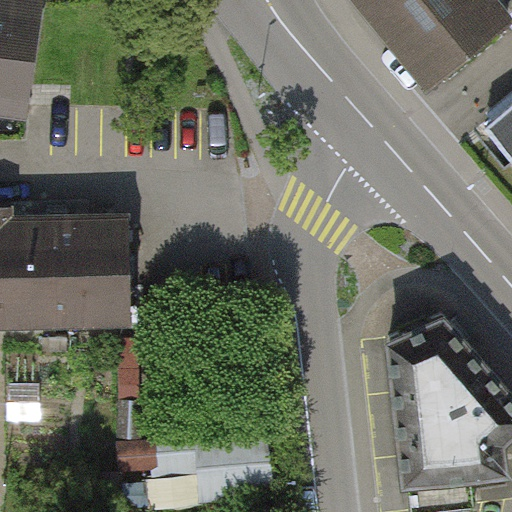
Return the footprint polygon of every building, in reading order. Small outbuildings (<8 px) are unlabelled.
[(9,0),(0,0),(0,97),(31,101),(42,4),(9,0)] [(365,0),(432,76),(510,15),(497,0),(365,0)] [(511,127),(495,142),(511,162),(511,127)] [(0,211),(0,331),(126,330),(124,210),(0,211)] [(389,335),(405,480),(409,480),(412,511),(418,511),(479,506),(476,473),(509,470),(505,439),(511,434),(511,389),(445,310),(389,335)] [(279,424),(163,422),(162,469),(207,470),(206,500),(278,501),(279,424)]
